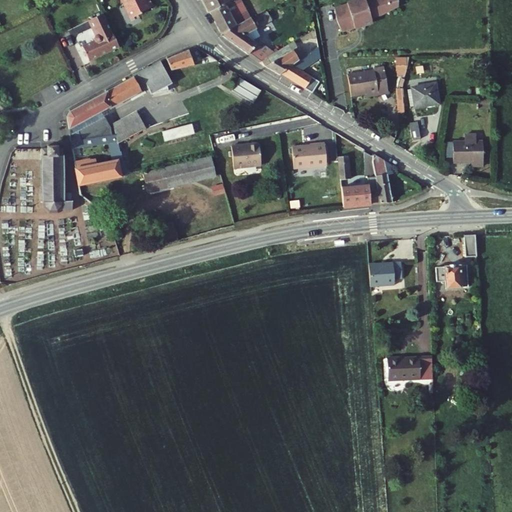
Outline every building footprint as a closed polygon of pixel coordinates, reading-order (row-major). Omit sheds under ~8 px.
[(121,0),(126,9),(127,8),(135,25),(145,20),(144,19),(157,13),(152,2),(148,4),(146,0),(121,0)] [(204,0),(212,14),(238,1),(237,0),(204,0)] [(369,0),(358,0),(351,1),(352,3),(336,6),(336,18),(342,27),(355,25),(356,27),(374,24),(373,18),(384,16),(401,11),(399,0),(381,1),(370,3),(369,0)] [(212,14),(224,38),(250,24),(248,20),(246,16),(238,1),(212,14)] [(224,38),(256,65),(259,67),(262,64),(276,56),(267,50),(265,53),(255,45),(263,42),(259,35),(269,30),(275,26),(270,17),(262,21),(252,27),(250,24),(224,38)] [(120,52),(104,19),(90,26),(97,41),(96,42),(95,43),(95,44),(95,45),(95,46),(95,47),(84,52),(90,66),(120,52)] [(288,49),(262,64),(265,71),(292,55),(288,49)] [(304,61),(298,65),(281,78),(312,98),(320,85),(302,74),(322,60),(320,50),(304,61)] [(169,66),(174,77),(222,65),(214,60),(205,65),(199,51),(169,66)] [(298,51),(292,55),(298,65),(304,61),(298,51)] [(298,65),(292,55),(265,71),(271,75),(279,79),(281,78),(298,65)] [(406,57),(396,57),(395,77),(406,77),(406,57)] [(150,96),(152,100),(157,98),(158,101),(170,98),(169,92),(173,89),(161,70),(141,80),(150,96)] [(348,78),(352,101),(366,98),(378,96),(377,93),(389,91),(385,70),(374,72),(374,74),(348,78)] [(141,80),(136,83),(144,99),(150,96),(141,80)] [(265,95),(244,82),(236,95),(258,108),(265,95)] [(136,83),(108,98),(112,112),(114,115),(144,99),(136,83)] [(435,83),(412,88),(417,108),(440,104),(435,83)] [(389,91),(377,93),(378,96),(366,98),(367,103),(390,99),(389,91)] [(84,128),(112,112),(108,98),(95,105),(73,117),(72,119),(71,120),(71,123),(76,155),(89,152),(84,128)] [(142,120),(127,128),(135,145),(150,136),(142,120)] [(416,126),(419,142),(428,140),(425,124),(416,126)] [(469,132),(454,128),(449,149),(473,155),(472,157),(481,159),(486,137),(479,135),(480,128),(471,126),(469,132)] [(117,133),(118,137),(120,146),(122,152),(135,145),(127,128),(117,133)] [(195,129),(166,139),(169,148),(198,138),(195,129)] [(104,149),(114,147),(120,146),(118,137),(103,140),(104,149)] [(306,148),(288,151),(292,172),(324,166),(320,143),(306,146),(306,148)] [(78,165),(82,189),(127,179),(122,152),(120,146),(114,147),(117,167),(102,169),(101,165),(98,164),(93,164),(93,162),(78,165)] [(245,149),(233,150),(235,172),(263,169),(261,148),(245,150),(245,149)] [(46,152),(47,210),(50,216),(61,216),(63,214),(78,214),(78,206),(70,206),(69,156),(69,151),(61,152),(60,150),(52,150),(52,152),(46,152)] [(376,166),(378,180),(381,204),(394,202),(388,164),(380,159),(376,166)] [(337,163),(339,184),(348,182),(347,167),(343,167),(342,162),(337,163)] [(213,165),(144,178),(147,193),(216,179),(213,165)] [(342,189),(344,208),(381,204),(378,180),(369,181),(370,186),(342,189)] [(212,187),(213,195),(224,193),(223,185),(212,187)] [(164,240),(166,248),(179,245),(175,229),(162,232),(164,240)] [(476,233),(464,233),(466,259),(478,258),(476,233)] [(399,265),(368,267),(370,290),(395,288),(394,281),(400,281),(399,265)] [(471,267),(436,269),(437,290),(446,289),(446,295),(465,294),(464,288),(472,287),(471,267)] [(432,348),(387,350),(388,372),(433,370),(432,348)]
